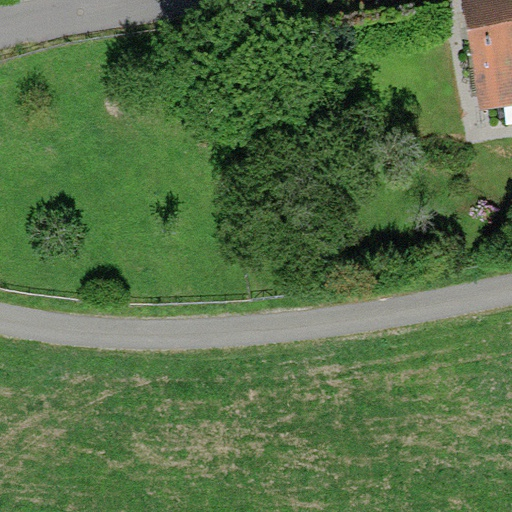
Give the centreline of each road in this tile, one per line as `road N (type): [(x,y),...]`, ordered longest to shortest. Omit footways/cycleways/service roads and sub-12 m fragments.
road 1 (residential): [(0,312),(99,329),(239,329),(511,289)]
road 2 (residential): [(0,25),(122,0)]
